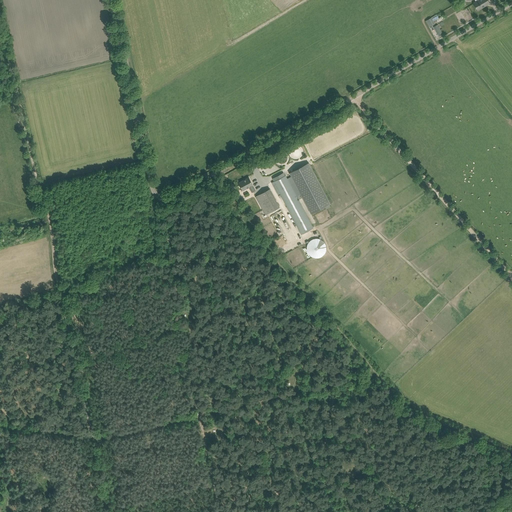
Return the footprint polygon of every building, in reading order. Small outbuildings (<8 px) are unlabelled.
[(475,4),(476,5),(478,10),(490,3),(487,0),(478,0),(474,3),(475,4)] [(435,24),(431,18),(426,21),(429,27),(435,24)] [(442,32),(438,25),(434,27),(439,35),(442,32)] [(274,181),(276,186),(302,234),(313,228),(298,199),(302,197),(311,214),(331,204),(309,162),(289,173),(300,194),(296,196),(286,175),(274,181)] [(239,183),(241,187),(243,189),(249,186),(252,192),(256,190),(253,185),(249,177),(239,183)] [(256,197),(258,201),(265,214),(280,207),(270,189),(256,197)] [(238,191),(234,193),(239,204),(243,202),(238,191)] [(308,244),(307,247),(307,250),(308,252),(309,254),(311,256),(313,257),(316,258),(318,258),(320,257),(323,256),(325,254),(326,252),(326,250),(326,249),(326,247),(326,244),(325,242),(323,241),(323,240),(321,239),(318,238),(316,238),(313,239),(311,240),(309,242),(308,244)] [(49,483),(41,483),(41,492),(49,492),(49,483)]
